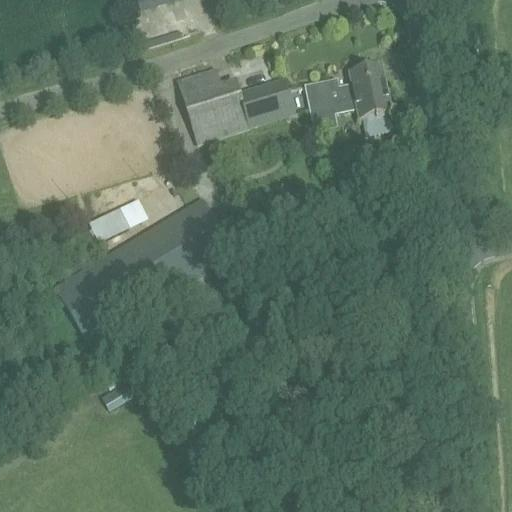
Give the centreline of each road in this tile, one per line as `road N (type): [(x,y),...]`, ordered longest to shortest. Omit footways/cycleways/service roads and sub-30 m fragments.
road 1 (unclassified): [(0,109),(375,0)]
road 2 (unclassified): [(459,255),(407,0)]
road 3 (unclassified): [(477,511),(478,427),(459,255)]
